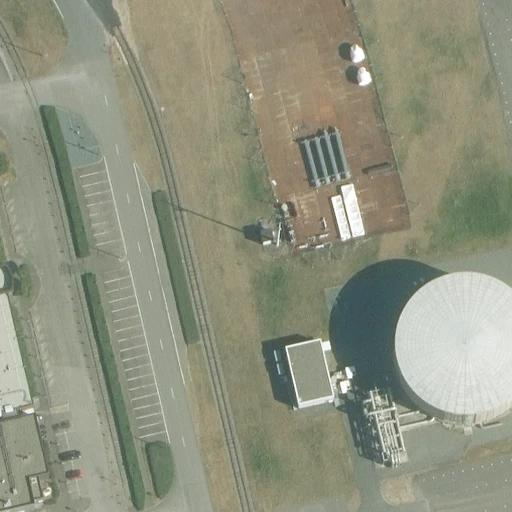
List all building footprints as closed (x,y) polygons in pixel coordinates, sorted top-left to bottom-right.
[(0,422),(32,415),(7,304),(10,303),(12,297),(12,289),(9,282),(5,276),(0,277),(0,275),(0,422)] [(416,416),(437,428),(461,433),(486,430),(507,418),(511,413),(511,305),(499,296),(476,288),(452,287),(430,295),(411,309),(397,329),(391,351),(392,375),(400,397),(416,416)] [(319,348),(283,356),(297,413),(332,404),(322,358),(329,356),(327,348),(320,350),(319,348)] [(391,394),(358,402),(375,475),(408,468),(391,394)] [(32,415),(0,422),(2,431),(0,431),(0,511),(32,511),(33,511),(42,508),(37,486),(48,484),(32,415)]
